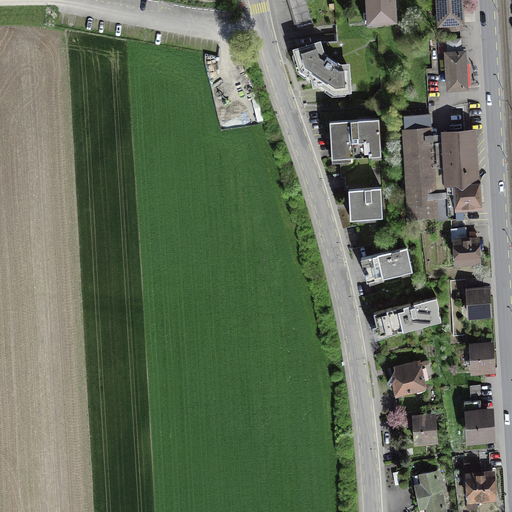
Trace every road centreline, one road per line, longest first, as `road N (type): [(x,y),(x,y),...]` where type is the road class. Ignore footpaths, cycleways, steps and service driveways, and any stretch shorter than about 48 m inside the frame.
road 1 (tertiary): [(372,511),(351,322),(259,0)]
road 2 (primary): [(511,413),(488,0)]
